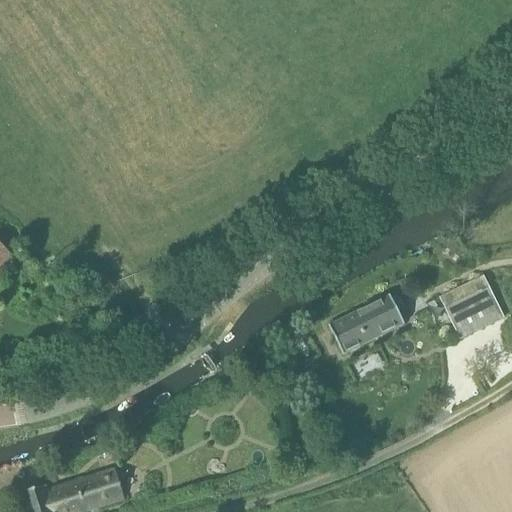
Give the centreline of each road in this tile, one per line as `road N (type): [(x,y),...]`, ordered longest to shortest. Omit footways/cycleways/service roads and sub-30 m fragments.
road 1 (tertiary): [(0,414),(65,396),(137,359),(366,187),(511,92)]
road 2 (unknown): [(231,511),(424,446),(511,388)]
